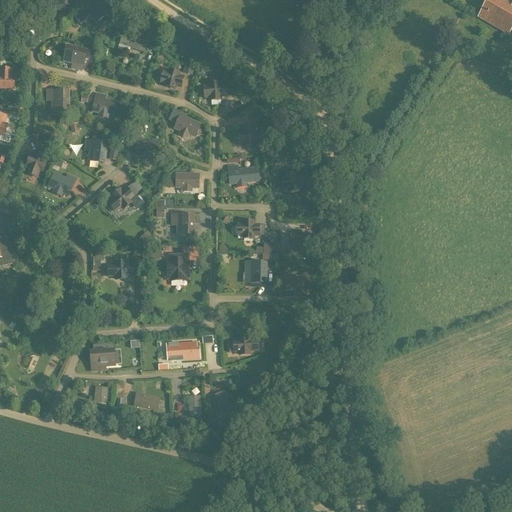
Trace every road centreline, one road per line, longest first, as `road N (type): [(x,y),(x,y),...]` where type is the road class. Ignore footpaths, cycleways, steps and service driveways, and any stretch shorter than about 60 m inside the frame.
road 1 (track): [(150,0),(285,83),(322,124),(361,505)]
road 2 (residential): [(324,511),(216,467),(0,412)]
